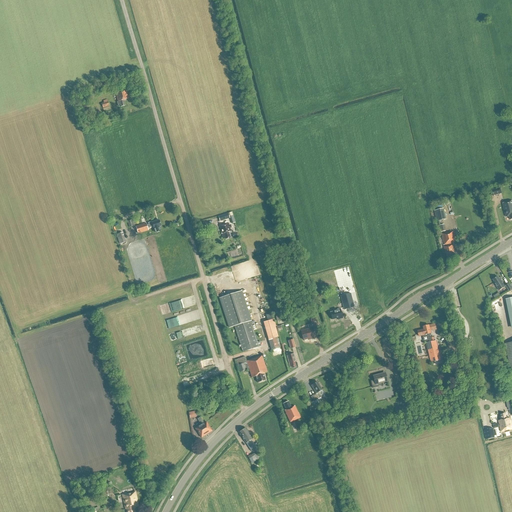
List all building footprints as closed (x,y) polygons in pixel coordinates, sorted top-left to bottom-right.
[(123,100),(128,98),(126,89),(115,92),(118,101),(116,101),(118,106),(120,105),(120,106),(124,105),(123,100)] [(103,108),(104,111),(110,110),(109,106),(107,100),(103,101),(104,103),(101,104),(100,104),(100,106),(102,106),(103,108)] [(511,201),(503,203),(506,216),(509,215),(510,220),(511,219),(511,201)] [(436,223),(445,221),(442,210),(433,212),(436,223)] [(151,222),(148,223),(149,228),(153,227),(153,229),(154,229),(155,233),(160,231),(159,227),(161,226),(159,220),(152,223),(151,222)] [(231,231),(228,223),(219,226),(221,233),(222,232),(222,234),(221,234),(223,239),(225,238),(226,239),(230,238),(228,232),(231,231)] [(146,224),(136,227),(138,234),(148,230),(147,228),(146,225),(146,224)] [(448,260),(455,258),(454,252),(455,252),(453,245),(450,245),(450,244),(453,243),(456,242),(454,231),(442,234),(445,245),(447,245),(447,246),(444,247),(445,254),(446,253),(448,260)] [(119,245),(126,242),(123,232),(116,234),(119,245)] [(499,279),(498,277),(493,280),(495,282),(494,283),(499,291),(505,287),(500,279),(499,279)] [(242,291),(220,298),(229,328),(234,326),(242,352),(261,346),(260,342),(256,343),(250,321),(251,321),(242,291)] [(350,293),(340,296),(344,310),(354,307),(350,293)] [(338,318),(339,320),(343,318),(340,309),(337,310),(337,311),(330,313),(332,320),(338,318)] [(273,319),(263,322),(271,350),(280,347),(277,337),(278,337),(275,327),(276,327),(274,319),(273,319)] [(310,339),(315,338),(313,328),(312,328),(311,324),(307,325),(308,329),(301,332),(303,340),(310,338),(310,339)] [(424,330),(418,331),(419,336),(425,335),(427,335),(428,340),(429,340),(430,342),(426,343),(431,362),(432,362),(440,360),(436,341),(433,341),(432,338),(431,334),(430,331),(430,329),(429,325),(423,327),(424,330)] [(503,344),(508,369),(510,369),(511,369),(511,368),(511,342),(505,344),(503,344)] [(295,367),(294,362),(296,361),(294,354),(287,356),(290,368),(291,367),(292,368),(295,367)] [(263,374),(267,373),(261,356),(247,361),(245,356),(236,360),(239,373),(249,370),(252,378),(255,377),(258,383),(265,380),(263,374)] [(377,384),(387,381),(385,374),(373,376),(374,380),(371,381),(372,388),(378,387),(377,384)] [(319,398),(322,397),(318,392),(322,390),(317,382),(311,386),(316,393),(316,394),(311,397),(314,402),(319,398)] [(365,405),(377,402),(376,398),(377,397),(375,389),(361,392),(364,403),(365,405)] [(290,423),(300,418),(295,406),(291,408),(288,401),(283,404),(286,410),(284,411),(290,423)] [(409,404),(400,406),(401,413),(410,411),(409,404)] [(375,415),(387,413),(385,406),(374,408),(375,415)] [(497,424),(493,425),(493,426),(494,429),(498,428),(500,427),(501,430),(501,432),(505,431),(505,432),(506,432),(508,432),(509,431),(509,430),(511,429),(511,425),(510,418),(509,418),(506,419),(505,414),(501,415),(501,416),(500,417),(501,420),(499,421),(499,424),(497,425),(497,424)] [(201,438),(212,431),(206,422),(204,423),(200,417),(197,419),(201,425),(196,429),(201,438)] [(251,452),(256,449),(251,440),(252,439),(245,428),(239,433),(251,452)] [(494,437),(492,429),(484,430),(486,439),(494,437)] [(257,458),(259,457),(257,452),(250,456),(250,455),(248,457),(252,464),(258,460),(257,458)] [(106,488),(94,492),(97,499),(108,495),(108,494),(114,493),(112,487),(106,489),(106,488)] [(127,509),(127,511),(134,511),(134,508),(138,507),(135,492),(122,495),(125,510),(127,509)]
